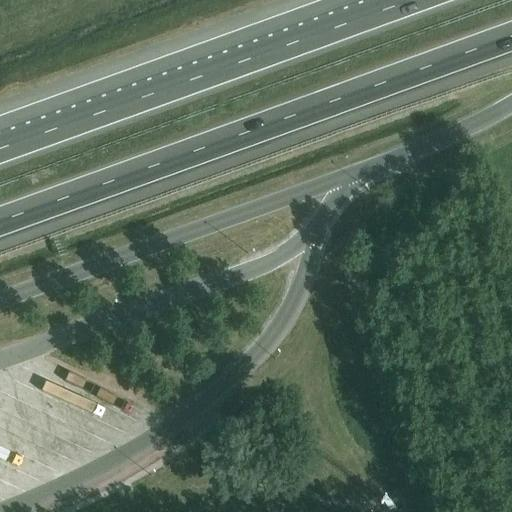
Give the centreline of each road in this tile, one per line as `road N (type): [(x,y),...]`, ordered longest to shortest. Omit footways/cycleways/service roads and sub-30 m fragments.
road 1 (motorway): [(0,221),(511,37)]
road 2 (motorway): [(407,0),(0,146)]
road 3 (motorway): [(346,178),(511,103)]
